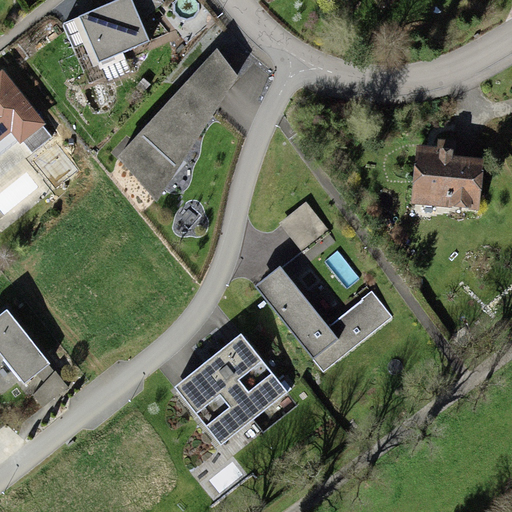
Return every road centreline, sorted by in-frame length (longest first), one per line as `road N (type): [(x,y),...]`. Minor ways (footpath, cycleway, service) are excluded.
road 1 (residential): [(299,58),(262,133),(227,268),(204,310),(0,480)]
road 2 (residential): [(511,350),(298,511)]
road 3 (residential): [(511,41),(412,83),(372,83),(299,58)]
